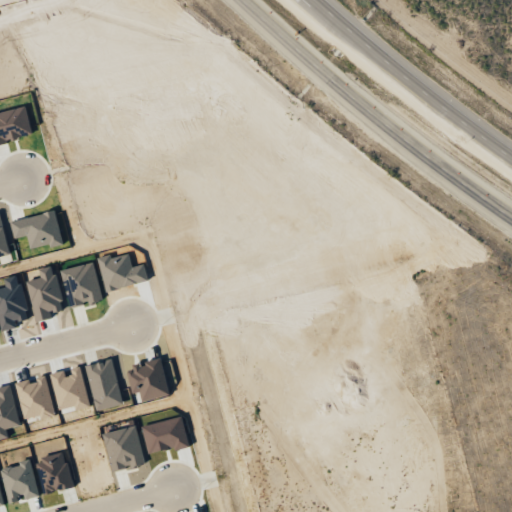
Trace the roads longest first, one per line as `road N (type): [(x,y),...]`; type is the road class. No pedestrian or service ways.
road 1 (trunk): [(247,0),(331,77),(511,212)]
road 2 (trunk): [(511,157),(314,0)]
road 3 (residential): [(0,361),(129,327)]
